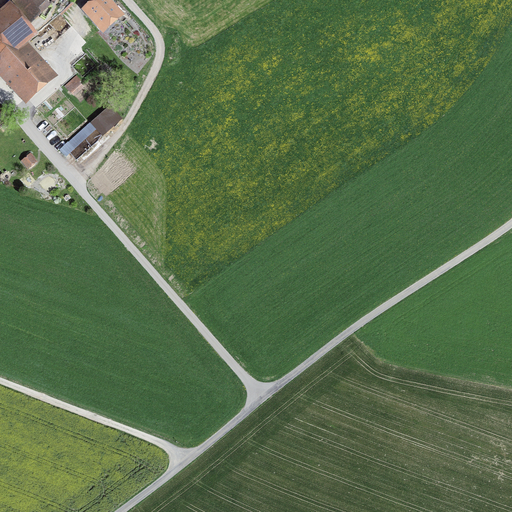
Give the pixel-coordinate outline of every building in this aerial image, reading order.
[(0,66),(26,96),(54,72),(45,61),(41,64),(47,71),(45,73),(25,50),(30,46),(26,42),(35,35),(26,26),(40,14),(33,3),(30,0),(17,0),(0,15),(0,66)] [(118,16),(103,0),(100,0),(91,9),(88,6),(85,9),(88,11),(104,29),(118,16)] [(76,78),(67,87),(72,93),(81,84),(76,78)] [(111,102),(90,122),(102,135),(123,116),(111,102)] [(35,162),(30,156),(23,162),(28,168),(35,162)]
